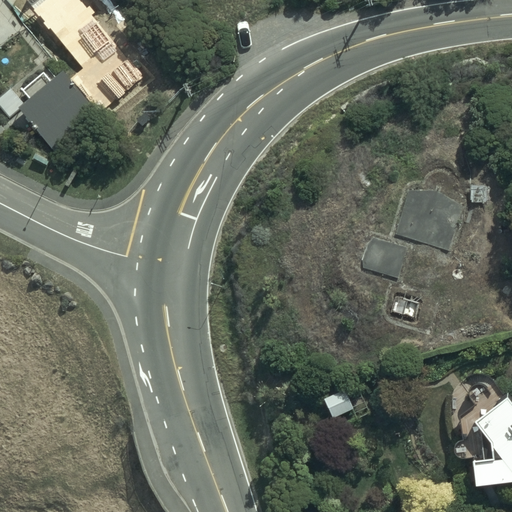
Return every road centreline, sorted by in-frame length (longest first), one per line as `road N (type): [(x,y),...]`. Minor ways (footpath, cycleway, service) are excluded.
road 1 (tertiary): [(166,261),(199,167),(257,98),(373,37),(511,15)]
road 2 (tertiary): [(225,511),(168,342),(166,261)]
road 3 (residential): [(0,202),(107,252),(166,261)]
